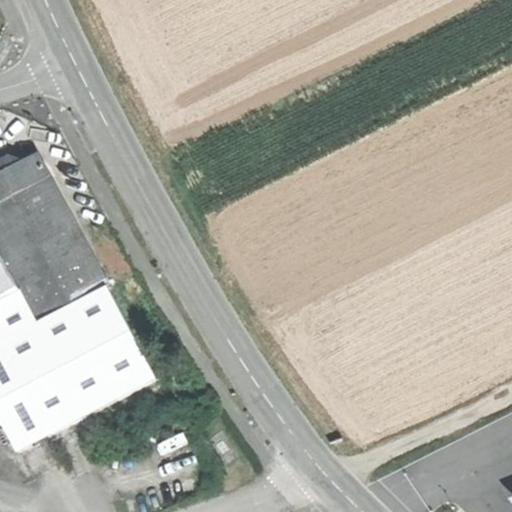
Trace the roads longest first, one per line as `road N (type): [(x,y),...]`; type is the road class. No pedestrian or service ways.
road 1 (residential): [(316,473),(210,320),(77,70)]
road 2 (track): [(511,384),(316,473)]
